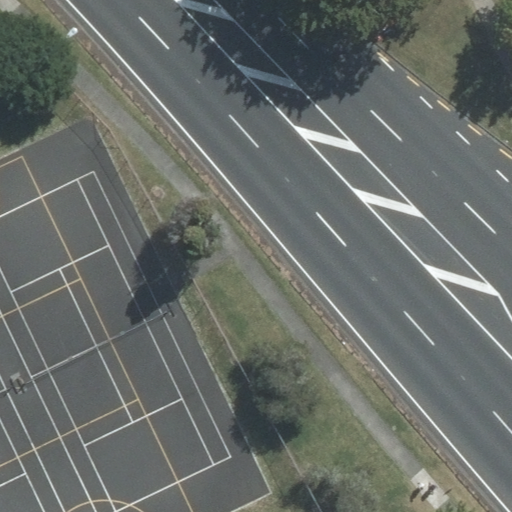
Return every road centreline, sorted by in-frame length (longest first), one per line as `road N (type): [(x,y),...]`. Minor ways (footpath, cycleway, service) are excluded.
road 1 (primary): [(511,436),(131,0)]
road 2 (primary): [(276,5),(511,252)]
road 3 (primary): [(276,5),(440,113),(511,171)]
